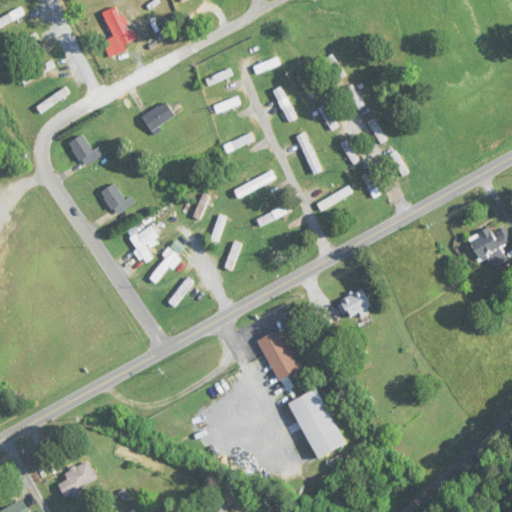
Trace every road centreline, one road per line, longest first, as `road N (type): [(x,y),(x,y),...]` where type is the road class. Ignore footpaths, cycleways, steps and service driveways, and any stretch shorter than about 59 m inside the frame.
road 1 (secondary): [(0,439),(511,156)]
road 2 (residential): [(165,349),(43,160),(37,136),(279,0)]
